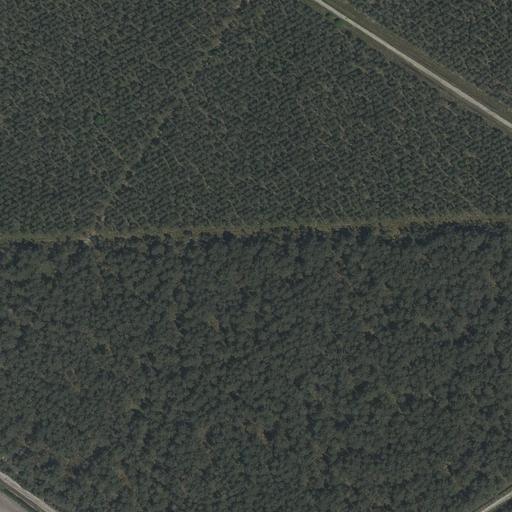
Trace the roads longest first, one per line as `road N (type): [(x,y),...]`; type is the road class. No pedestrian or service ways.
road 1 (track): [(0,473),(52,511),(481,511),(511,491)]
road 2 (track): [(246,0),(90,241)]
road 3 (track): [(511,126),(319,0)]
